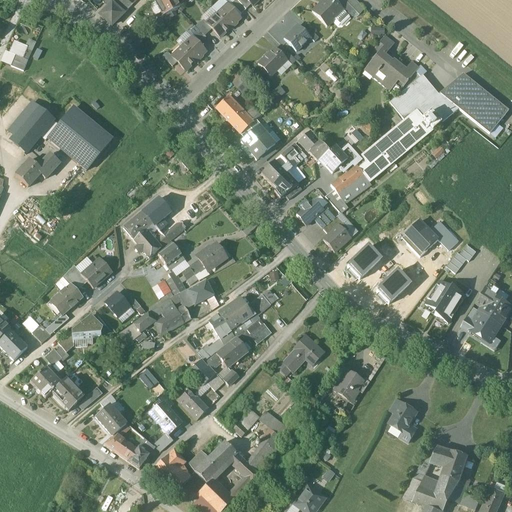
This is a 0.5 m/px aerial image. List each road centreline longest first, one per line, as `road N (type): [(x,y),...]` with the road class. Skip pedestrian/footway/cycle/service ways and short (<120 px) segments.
road 1 (tertiary): [(330,288),(173,108)]
road 2 (tertiary): [(511,386),(385,329),(330,288)]
road 3 (residential): [(133,482),(273,349)]
road 4 (tertiary): [(173,108),(105,33),(51,0)]
road 5 (residential): [(0,396),(133,482)]
road 6 (residential): [(173,108),(286,0)]
